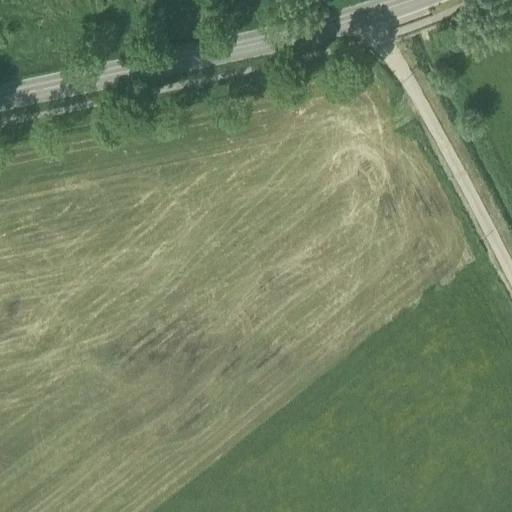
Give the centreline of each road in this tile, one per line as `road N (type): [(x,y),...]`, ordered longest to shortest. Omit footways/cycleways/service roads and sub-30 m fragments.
road 1 (secondary): [(370,13),(0,97)]
road 2 (unclassified): [(370,13),(511,269)]
